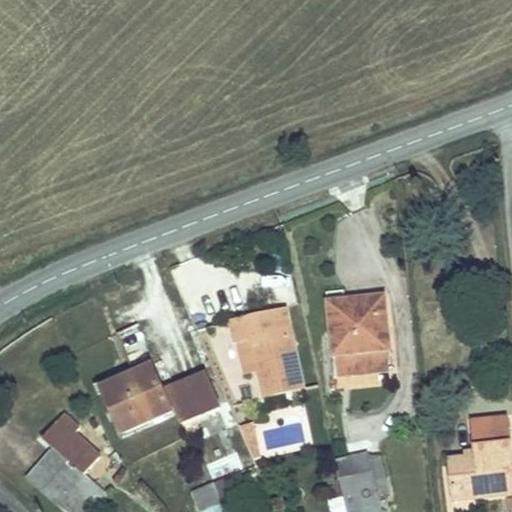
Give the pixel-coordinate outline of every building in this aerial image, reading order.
[(390,289),(330,294),(336,369),(397,365),(390,289)] [(194,327),(208,324),(201,294),(187,297),(194,327)] [(299,311),(244,324),(249,349),(267,345),(279,405),(317,397),(299,311)] [(112,393),(161,374),(159,369),(106,391),(107,395),(112,393)] [(179,420),(161,374),(112,393),(130,439),(179,420)] [(228,418),(215,385),(175,400),(189,433),(228,418)] [(475,445),(450,447),(456,490),(511,485),(511,408),(471,412),(475,445)] [(107,511),(119,499),(96,480),(113,460),(86,438),(91,432),(75,419),(54,444),(65,453),(40,483),(75,511),(107,511)] [(347,454),(359,511),(395,511),(381,445),(347,454)] [(221,451),(208,456),(213,468),(222,489),(234,485),(221,451)] [(222,489),(213,468),(204,472),(213,492),(222,489)]
